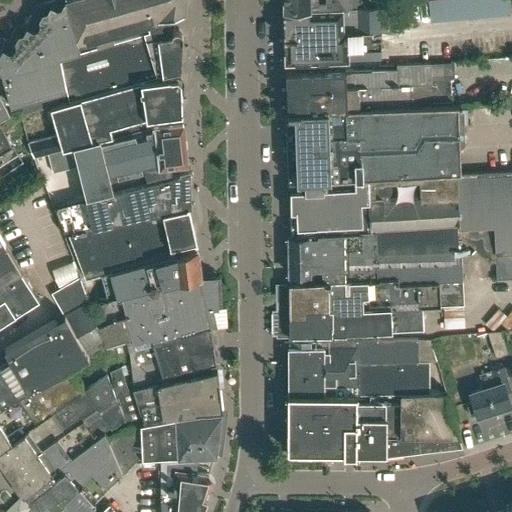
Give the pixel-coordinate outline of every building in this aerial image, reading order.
[(66,0),(27,12),(29,36),(53,29),(59,58),(170,25),(168,17),(172,16),(184,13),(185,0),(65,0),(66,0)] [(285,36),(346,35),(346,26),(344,26),(344,13),(359,13),(360,47),(380,47),(379,8),(283,12),(283,36),(285,36)] [(175,29),(172,30),(170,25),(59,58),(66,90),(67,90),(69,102),(142,81),(144,81),(144,80),(163,74),(163,73),(179,70),(181,70),(183,35),(183,34),(182,32),(181,31),(180,30),(178,29),(177,29),(175,29)] [(0,89),(6,88),(11,105),(20,103),(66,90),(59,58),(53,29),(29,36),(15,40),(12,46),(3,49),(0,53),(0,89)] [(346,35),(285,36),(285,60),(347,59),(346,35)] [(287,108),(411,105),(410,83),(431,82),(432,101),(452,100),(451,77),(454,77),(453,61),(397,63),(397,67),(285,70),(287,108)] [(34,157),(49,153),(112,137),(110,128),(145,118),(182,113),(181,76),(144,81),(142,81),(69,102),(50,107),(58,135),(28,143),(34,157)] [(23,113),(50,106),(50,107),(69,102),(67,90),(66,90),(20,103),(23,113)] [(0,96),(0,120),(10,116),(0,96)] [(304,181),(461,171),(458,104),(411,105),(287,108),(289,182),(304,181)] [(87,197),(178,173),(177,164),(187,163),(183,123),(153,126),(153,127),(112,137),(49,153),(53,169),(79,163),(87,197)] [(0,124),(0,153),(11,147),(0,124)] [(73,232),(188,207),(191,206),(190,169),(180,171),(180,173),(178,173),(87,197),(87,198),(67,202),(73,232)] [(304,189),(289,189),(290,236),(457,225),(459,225),(459,226),(464,225),(458,232),(492,263),(498,256),(498,277),(511,276),(511,169),(461,173),(461,171),(304,181),(304,189)] [(110,272),(178,253),(176,245),(196,241),(188,207),(73,232),(65,234),(82,280),(110,272)] [(462,252),(459,252),(457,225),(290,236),(291,283),(402,275),(403,281),(463,278),(462,252)] [(0,285),(21,272),(0,236),(0,285)] [(117,297),(200,277),(196,248),(178,253),(110,272),(117,297)] [(44,263),(51,280),(72,271),(65,254),(44,263)] [(0,325),(15,315),(39,300),(21,272),(0,285),(0,325)] [(220,275),(200,277),(117,297),(96,304),(103,324),(99,325),(106,346),(132,337),(133,339),(135,341),(153,336),(155,342),(210,325),(229,323),(227,305),(224,305),(220,275)] [(445,327),(466,325),(463,278),(403,281),(402,275),(291,283),(289,283),(289,335),(345,334),(345,333),(423,329),(423,306),(444,305),(445,327)] [(0,408),(68,368),(89,356),(87,353),(104,343),(95,319),(94,320),(86,301),(88,300),(79,276),(50,292),(63,315),(4,349),(11,362),(0,369),(0,408)] [(507,316),(498,308),(485,323),(493,331),(501,322),(507,316)] [(511,309),(507,316),(501,322),(509,330),(511,326),(511,309)] [(217,366),(216,361),(210,325),(155,342),(146,345),(129,349),(133,387),(217,366)] [(483,361),(495,357),(508,354),(501,331),(487,332),(475,335),(483,361)] [(409,392),(429,392),(428,361),(436,361),(429,338),(417,338),(417,337),(287,338),(287,368),(286,368),(287,393),(370,392),(409,392)] [(478,414),(510,403),(504,386),(509,384),(503,365),(479,373),(483,387),(470,391),(473,401),(467,403),(471,415),(477,413),(478,414)] [(144,422),(222,406),(217,366),(133,387),(129,388),(121,366),(108,371),(127,426),(139,421),(140,423),(145,422),(144,422)] [(0,447),(83,389),(83,388),(68,368),(0,408),(0,447)] [(0,463),(6,473),(115,395),(107,372),(83,388),(83,389),(0,447),(0,463)] [(429,392),(409,392),(370,392),(287,393),(287,450),(343,451),(343,453),(356,454),(356,452),(386,452),(387,452),(461,443),(445,391),(429,392)] [(124,419),(115,395),(6,473),(22,494),(79,449),(104,431),(104,430),(109,426),(110,428),(124,419)] [(160,456),(215,453),(222,406),(144,422),(145,422),(140,423),(139,421),(127,426),(127,427),(106,435),(121,471),(136,457),(160,456)] [(22,494),(39,511),(48,511),(91,470),(106,485),(121,471),(106,435),(104,431),(103,431),(79,449),(56,467),(22,494)] [(213,480),(208,474),(215,453),(160,456),(160,493),(204,504),(212,480),(213,480)] [(383,478),(383,466),(350,466),(350,478),(383,478)] [(48,511),(83,511),(108,487),(106,485),(91,470),(48,511)] [(200,511),(204,504),(160,493),(160,511),(200,511)] [(118,511),(108,502),(97,511),(118,511)] [(511,511),(511,503),(503,506),(504,510),(497,511),(491,511),(491,510),(485,511),(511,511)]
